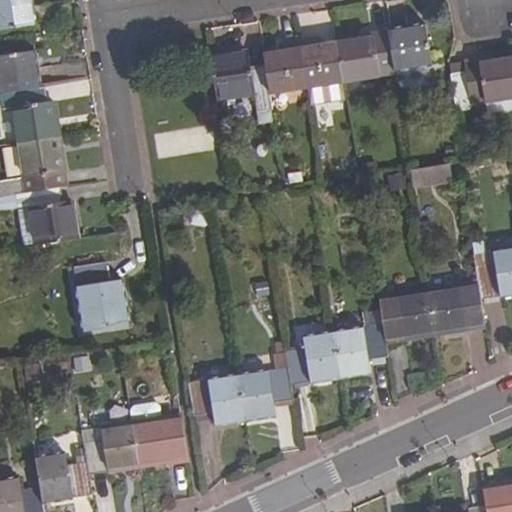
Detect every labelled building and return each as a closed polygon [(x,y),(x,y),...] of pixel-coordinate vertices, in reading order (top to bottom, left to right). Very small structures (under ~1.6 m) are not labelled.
[(0,0),(0,29),(32,24),(28,0),(0,0)] [(423,25),(387,31),(392,69),(430,62),(423,25)] [(392,69),(387,31),(363,34),(363,38),(335,43),(342,84),(394,75),(392,69)] [(342,84),(335,43),(315,46),(312,39),(297,41),(305,90),(342,84)] [(305,90),(297,41),(278,44),(279,52),(262,55),(264,65),(269,97),(305,90)] [(0,93),(39,88),(32,52),(0,56),(0,93)] [(269,97),(264,65),(249,67),(247,52),(208,58),(215,102),(253,96),(256,112),(270,110),(269,97)] [(511,98),(511,55),(487,61),(486,56),(463,60),(462,62),(464,73),(448,76),(453,108),(511,98)] [(464,73),(462,62),(447,65),(448,76),(464,73)] [(407,71),(410,86),(433,81),(429,66),(407,71)] [(46,102),(43,87),(39,88),(0,93),(0,100),(1,109),(11,108),(16,142),(58,136),(52,102),(46,102)] [(273,124),(270,110),(256,112),(259,125),(273,124)] [(63,171),(58,136),(16,142),(22,177),(12,180),(14,195),(60,187),(58,173),(63,171)] [(457,163),(417,167),(419,185),(459,181),(457,163)] [(0,197),(14,195),(12,180),(0,181),(0,197)] [(62,202),(60,187),(14,195),(16,209),(28,207),(34,244),(74,238),(68,201),(62,202)] [(0,211),(16,209),(14,195),(0,197),(0,211)] [(34,244),(28,207),(16,209),(22,246),(34,244)] [(511,293),(511,249),(471,256),(475,282),(477,299),(511,293)] [(107,283),(104,263),(73,268),(83,332),(126,325),(120,281),(107,283)] [(477,299),(475,282),(424,291),(432,336),(464,331),(462,318),(480,315),(477,299)] [(432,336),(424,291),(377,298),(379,310),(382,326),(384,343),(432,336)] [(382,326),(379,310),(360,314),(362,329),(382,326)] [(384,343),(382,326),(362,329),(331,333),(338,377),(368,371),(367,360),(387,358),(384,343)] [(338,377),(331,333),(302,339),(303,348),(282,352),(285,368),(288,385),(338,377)] [(194,358),(201,346),(193,340),(186,352),(194,358)] [(285,368),(282,352),(272,354),(275,369),(285,368)] [(288,385),(285,368),(275,369),(235,376),(242,421),(273,415),(272,403),(290,400),(288,385)] [(242,421),(235,376),(189,383),(193,416),(211,413),(213,425),(242,421)] [(187,461),(177,395),(169,397),(171,416),(163,418),(131,423),(139,469),(187,461)] [(163,418),(162,407),(156,403),(134,406),(129,412),(131,423),(163,418)] [(139,469),(131,423),(100,428),(101,439),(82,443),(85,462),(88,477),(139,469)] [(88,477),(85,462),(67,465),(64,454),(34,458),(39,487),(42,504),(91,496),(88,477)] [(43,511),(42,504),(39,487),(20,491),(18,479),(0,481),(0,511),(43,511)] [(511,511),(511,483),(481,489),(484,510),(485,511),(484,511),(511,511)]
